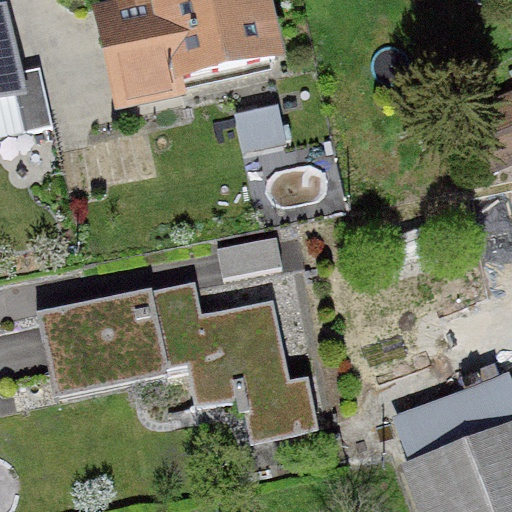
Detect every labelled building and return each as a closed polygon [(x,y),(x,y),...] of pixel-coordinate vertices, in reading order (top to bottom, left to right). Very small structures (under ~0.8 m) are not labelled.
[(98,21),(118,111),(177,97),(174,86),(270,64),(256,0),(190,0),(185,1),(184,0),(131,0),(134,13),(98,21)] [(6,81),(0,55),(0,102),(10,101),(19,139),(48,133),(35,75),(6,81)] [(487,178),(511,166),(511,97),(461,120),(487,178)] [(245,152),(282,145),(274,111),(238,118),(245,152)] [(272,244),(213,255),(219,285),(278,274),(272,244)] [(283,392),(266,312),(197,326),(190,292),(35,323),(52,408),(163,385),(162,382),(184,377),(191,415),(232,407),(235,421),(246,419),(245,416),(284,408),(289,433),(286,434),(287,437),(312,432),(311,429),(310,429),(302,392),(304,391),(303,388),(283,392)] [(419,511),(511,511),(511,446),(509,439),(407,477),(419,511)]
